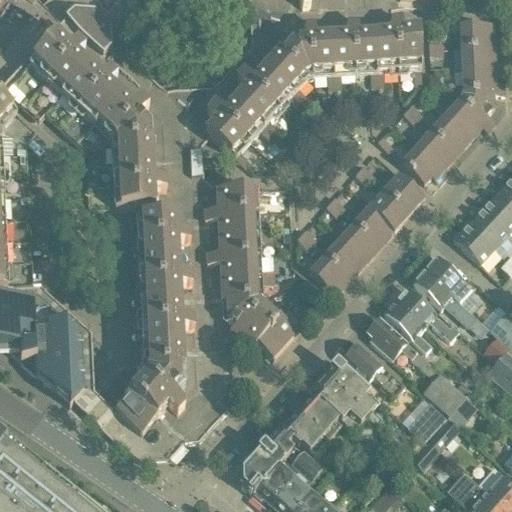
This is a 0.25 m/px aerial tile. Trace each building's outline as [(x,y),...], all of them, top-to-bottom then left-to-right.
[(311,6),(310,0),(298,0),(299,7),(302,11),(308,10),(311,6)] [(111,27),(94,12),(74,13),(65,23),(84,40),(103,57),(112,48),(111,27)] [(62,103),(90,73),(104,58),(103,57),(84,40),(65,23),(0,93),(5,98),(38,129),(44,122),(62,103)] [(390,38),(374,38),(377,92),(384,91),(383,77),(413,76),(414,89),(422,89),(419,36),(401,37),(400,23),(390,23),(390,38)] [(358,39),(357,25),(346,25),(347,39),(331,40),(334,94),(341,93),(340,80),(370,78),(370,92),(377,92),(374,38),(358,39)] [(314,41),(314,27),(303,27),(303,41),(293,42),(264,72),(303,109),(308,104),(298,94),(309,82),(327,81),(328,94),(334,94),(331,40),(314,41)] [(461,53),(496,51),(495,29),(460,30),(461,53)] [(462,75),(497,73),(496,51),(461,53),(462,75)] [(245,92),(234,104),(238,108),(274,140),(278,136),(268,126),(289,104),(299,113),(303,109),(264,72),(252,84),(243,76),(235,84),(245,92)] [(90,73),(62,103),(82,123),(93,132),(121,101),(113,94),(109,98),(93,83),(97,79),(90,73)] [(497,73),(462,75),(463,96),(505,94),(505,89),(498,89),(497,73)] [(460,104),(491,133),(495,129),(486,121),(494,112),(494,100),(505,99),(505,94),(463,96),(463,97),(461,103),(460,104)] [(153,158),(148,158),(148,131),(126,112),(130,109),(121,101),(93,132),(110,149),(111,172),(154,170),(153,158)] [(274,140),(238,108),(234,104),(223,116),(214,108),(207,116),(216,125),(204,137),(244,173),(249,168),(239,158),(259,136),(270,145),(274,140)] [(445,120),(471,144),(482,132),(488,136),(491,133),(460,104),(459,104),(445,120)] [(0,296),(6,296),(20,295),(14,147),(26,133),(0,108),(0,296)] [(407,115),(417,124),(422,119),(412,110),(407,115)] [(413,129),(417,124),(407,115),(403,120),(413,129)] [(457,160),(471,144),(445,120),(431,136),(457,160)] [(416,153),(442,176),(457,160),(431,136),(416,153)] [(388,157),(392,152),(382,143),(377,148),(388,157)] [(435,184),(442,176),(416,153),(401,169),(424,190),(432,181),(435,184)] [(200,157),(189,157),(190,184),(201,183),(200,157)] [(154,170),(111,172),(113,215),(155,214),(155,201),(150,202),(149,181),(154,181),(154,170)] [(359,176),(369,185),(373,180),(363,171),(359,176)] [(364,190),(369,185),(359,176),(354,181),(364,190)] [(382,197),(409,221),(424,204),(398,180),(382,197)] [(511,215),(511,187),(511,186),(497,201),(511,215)] [(257,233),(257,218),(256,203),(270,202),(269,194),(210,197),(211,214),(203,214),(203,225),(212,225),(213,241),(272,239),(271,232),(257,233)] [(368,213),(394,237),(409,221),(382,197),(368,213)] [(509,239),(511,235),(511,215),(497,201),(484,215),(509,239)] [(330,208),(340,217),(345,212),(335,203),(330,208)] [(330,208),(326,213),(336,222),(340,217),(330,208)] [(380,254),(394,237),(368,213),(354,229),(380,254)] [(470,231),(495,255),(509,239),(484,215),(470,231)] [(178,253),(173,254),(172,236),(177,235),(176,221),(135,223),(137,267),(178,265),(178,253)] [(339,246),(365,270),(380,254),(354,229),(339,246)] [(453,245),(480,271),(495,255),(470,231),(468,229),(453,245)] [(301,240),(311,249),(315,244),(305,235),(301,240)] [(260,276),(259,261),(258,246),(272,245),(272,239),(213,241),(213,257),(204,257),(205,268),(214,268),(215,285),(274,282),(273,276),(260,276)] [(306,254),(311,249),(301,240),(296,245),(306,254)] [(351,286),(365,270),(339,246),(325,262),(351,286)] [(336,302),(351,286),(325,262),(310,278),(336,302)] [(464,290),(436,264),(425,277),(468,316),(476,307),(468,299),(477,290),(469,283),(464,290)] [(139,310),(181,308),(180,297),(175,297),(174,276),(179,276),(178,265),(137,267),(138,289),(139,310)] [(510,281),(511,278),(511,271),(506,266),(501,272),(510,281)] [(425,277),(414,289),(441,315),(445,311),(451,317),(468,332),(476,324),(468,316),(425,277)] [(279,323),(263,308),(261,306),(260,289),(274,289),(274,282),(215,285),(216,309),(221,309),(221,327),(231,336),(224,344),(232,351),(237,346),(250,357),(256,349),(279,323)] [(301,299),(310,289),(305,285),(296,295),(301,299)] [(310,289),(301,299),(306,304),(315,294),(310,289)] [(0,353),(6,353),(22,367),(38,382),(51,395),(59,401),(62,404),(69,412),(77,403),(83,398),(82,384),(80,345),(36,305),(20,306),(20,295),(6,296),(0,296),(0,353)] [(438,324),(407,296),(396,309),(424,334),(429,328),(450,347),(458,338),(452,331),(450,334),(439,323),(438,324)] [(142,354),(183,352),(182,341),(177,341),(176,320),(181,320),(181,308),(139,310),(141,344),(142,354)] [(396,309),(385,321),(424,357),(428,353),(431,350),(419,339),(424,334),(396,309)] [(489,337),(496,344),(508,354),(511,350),(511,321),(510,319),(507,317),(506,316),(489,337)] [(279,323),(256,349),(272,364),(296,338),(279,323)] [(411,364),(417,357),(407,348),(405,350),(380,326),(369,339),(374,343),(371,347),(388,363),(392,359),(396,363),(402,356),(411,364)] [(506,357),(508,354),(496,344),(485,356),(497,367),(506,357)] [(404,392),(392,381),(358,350),(343,366),(368,390),(374,384),(382,392),(394,404),(404,392)] [(157,425),(165,416),(161,412),(180,392),(179,378),(179,364),(183,364),(183,352),(142,354),(142,363),(143,378),(141,380),(125,398),(132,404),(119,418),(142,441),(151,432),(147,429),(154,422),(157,425)] [(434,385),(440,378),(417,357),(411,364),(434,385)] [(511,361),(506,357),(497,367),(487,379),(511,401),(511,361)] [(339,424),(338,425),(353,439),(367,423),(362,418),(375,404),(338,371),(312,400),(339,424)] [(220,376),(179,378),(180,392),(161,412),(165,416),(157,425),(154,422),(147,429),(151,432),(142,441),(119,418),(108,430),(146,463),(169,462),(177,453),(181,449),(197,448),(235,406),(230,402),(224,397),(227,394),(221,394),(220,376)] [(466,400),(480,384),(471,376),(457,392),(466,400)] [(440,378),(434,385),(422,399),(448,423),(456,413),(466,402),(440,378)] [(324,441),(338,425),(339,424),(312,400),(304,409),(305,412),(299,419),(324,441)] [(466,402),(456,413),(465,420),(474,410),(466,402)] [(99,405),(87,418),(97,428),(109,415),(99,405)] [(424,450),(426,448),(441,430),(446,425),(430,411),(424,418),(425,419),(409,437),(424,450)] [(311,456),(324,441),(299,419),(295,425),(291,424),(282,433),(301,450),(302,448),(311,456)] [(426,448),(439,459),(454,442),(441,430),(426,448)] [(278,473),(292,457),(286,452),(291,447),(279,437),(243,477),(244,491),(253,500),(278,473)] [(339,467),(352,452),(345,446),(332,461),(339,467)] [(0,511),(85,511),(7,449),(6,449),(4,451),(0,447),(0,511)] [(422,478),(439,459),(426,448),(424,450),(410,467),(422,478)] [(391,486),(396,481),(363,450),(358,455),(391,486)] [(313,487),(325,474),(305,456),(293,470),(295,471),(303,478),(313,487)] [(362,481),(368,473),(355,461),(348,468),(362,481)] [(303,478),(295,471),(291,475),(292,476),(287,481),(278,473),(253,500),(262,507),(265,506),(271,511),(272,511),(294,488),(295,488),(303,478)] [(388,491),(397,499),(415,480),(406,471),(388,491)] [(368,473),(362,481),(370,489),(366,493),(373,500),(384,489),(368,473)] [(498,511),(511,511),(511,490),(502,482),(495,475),(479,493),(486,499),(486,500),(485,500),(498,511)] [(462,511),(498,511),(485,500),(486,500),(486,499),(479,493),(473,487),(464,479),(447,498),(462,511)] [(303,511),(312,503),(295,488),(294,488),(272,511),(303,511)] [(397,511),(404,505),(389,492),(369,511),(397,511)] [(331,511),(326,507),(321,511),(312,503),(303,511),(331,511)]
